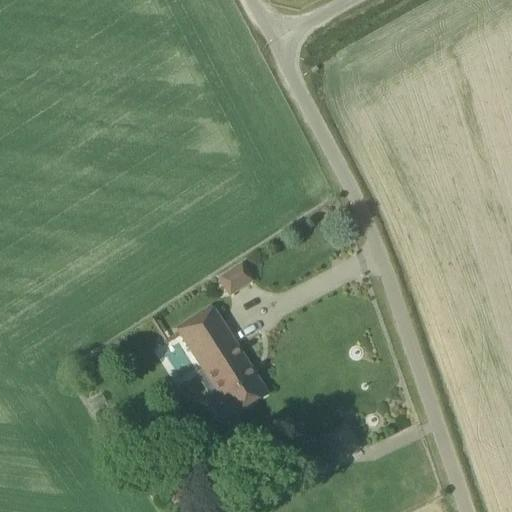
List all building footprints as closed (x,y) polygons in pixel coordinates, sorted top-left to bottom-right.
[(218,280),(229,297),(253,282),(242,265),(218,280)] [(231,419),(250,407),(267,396),(211,308),(175,331),(216,395),(210,398),(208,406),(216,419),(225,421),(230,418),(231,419)] [(174,340),(154,351),(166,371),(186,360),(174,340)] [(345,426),(324,439),(339,462),(360,449),(345,426)] [(163,489),(173,504),(188,495),(178,479),(163,489)]
